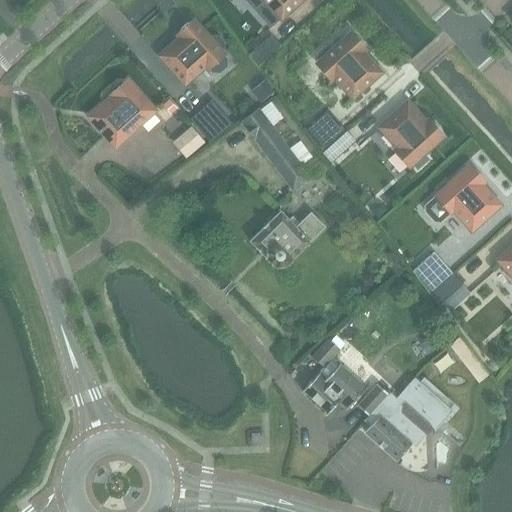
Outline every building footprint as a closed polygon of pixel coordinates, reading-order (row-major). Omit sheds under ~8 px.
[(263,0),(281,19),(301,0),(263,0)] [(223,43),(218,38),(213,37),(210,40),(194,22),(191,24),(187,24),(181,29),(181,33),(178,36),(180,38),(159,56),(185,85),(205,66),(207,68),(223,54),(220,51),(223,49),(223,43)] [(271,35),(248,55),(257,67),(281,46),(271,35)] [(320,61),(317,64),(332,80),(334,78),(352,98),(380,73),(362,53),(364,51),(361,48),(362,47),(362,44),(357,38),(353,38),(352,38),(350,35),(332,51),(329,48),(324,48),(318,53),(318,59),(320,61)] [(89,117),(115,146),(138,125),(138,126),(154,111),(128,81),(125,84),(124,84),(119,83),(114,87),(114,93),(111,96),(112,97),(89,117)] [(289,91),(277,98),(291,122),(303,115),(289,91)] [(211,100),(190,120),(212,144),(233,125),(211,100)] [(407,103),(379,128),(397,149),(395,150),(410,166),(442,138),(439,134),(440,134),(440,130),(434,124),(431,124),(430,124),(428,121),(425,123),(407,103)] [(259,109),(241,122),(293,191),(311,177),(259,109)] [(305,130),(322,152),(346,131),(327,110),(305,130)] [(356,142),(346,131),(322,152),(331,164),(356,142)] [(439,189),(439,193),(425,206),(425,212),(434,222),(439,222),(453,210),(471,231),(499,205),(481,185),(483,183),(480,180),(481,180),(481,176),(475,170),(472,170),(471,170),(469,167),(449,185),(449,184),(445,184),(439,189)] [(281,211),(250,241),(266,258),(271,253),(284,267),(310,242),(309,241),(325,227),(311,213),(296,227),(281,211)] [(511,247),(498,261),(511,276),(511,247)] [(429,295),(453,274),(433,252),(411,271),(429,295)] [(463,285),(453,274),(429,295),(438,307),(463,285)] [(494,377),(507,367),(479,329),(466,339),(494,377)] [(328,339),(311,356),(324,367),(340,350),(328,339)] [(303,389),(328,413),(338,402),(347,410),(366,389),(339,364),(327,377),(320,371),(303,389)] [(373,410),(368,416),(363,421),(370,427),(365,433),(396,461),(411,444),(412,443),(416,446),(432,428),(435,431),(452,411),(444,404),(437,396),(431,391),(422,385),(414,378),(396,398),(390,393),(389,394),(373,410)] [(357,405),(368,416),(373,410),(389,394),(376,384),(357,405)]
